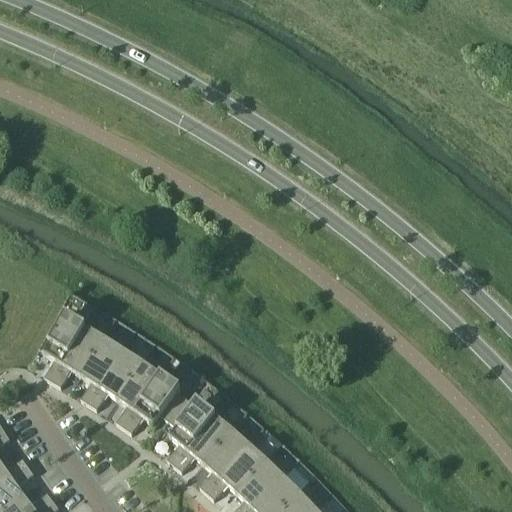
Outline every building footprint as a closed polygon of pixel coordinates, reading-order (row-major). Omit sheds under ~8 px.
[(84,307),(79,317),(86,321),(91,311),(84,307)] [(54,367),(44,384),(53,389),(85,332),(65,320),(43,360),(54,367)] [(60,393),(70,376),(81,382),(98,354),(104,344),(85,332),(53,389),(60,393)] [(104,344),(98,354),(81,382),(91,389),(80,405),(88,411),(96,399),(123,356),(104,344)] [(123,356),(96,399),(88,411),(96,416),(107,399),(117,406),(142,368),(123,356)] [(127,413),(116,429),(123,434),(161,381),(142,368),(117,406),(127,413)] [(153,431),(160,422),(168,428),(185,405),(177,398),(180,394),(161,381),(123,434),(131,440),(142,423),(153,431)] [(179,451),(167,466),(174,472),(215,422),(197,407),(194,411),(185,405),(168,428),(176,434),(169,443),(179,451)] [(194,463),(203,471),(232,436),(215,422),(174,472),(181,478),(194,463)] [(249,451),(232,436),(203,471),(212,479),(199,493),(206,500),(249,451)] [(0,451),(10,446),(5,438),(0,440),(0,451)] [(213,506),(226,491),(235,499),(266,466),(249,451),(206,500),(213,506)] [(0,492),(28,473),(23,465),(6,477),(0,467),(0,492)] [(244,508),(239,511),(252,511),(282,481),(266,466),(235,499),(244,508)] [(0,492),(0,511),(9,511),(24,502),(17,492),(33,481),(28,473),(0,492)] [(283,511),(299,497),(282,481),(252,511),(283,511)] [(312,511),(299,497),(283,511),(312,511)] [(47,500),(31,511),(24,502),(9,511),(46,511),(53,507),(47,500)]
